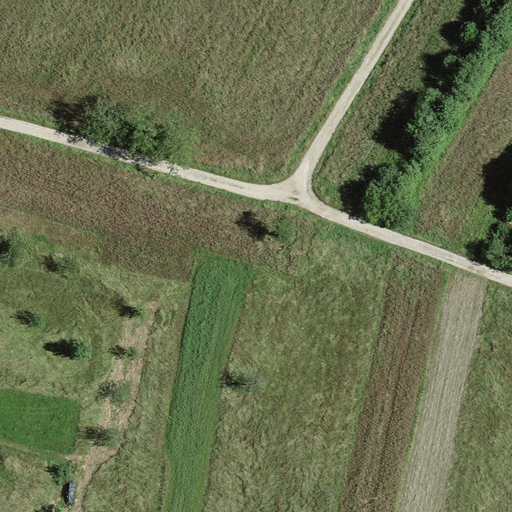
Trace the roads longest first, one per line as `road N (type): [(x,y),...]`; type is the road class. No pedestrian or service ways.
road 1 (track): [(404,0),(294,195),(511,279)]
road 2 (track): [(0,118),(294,195)]
